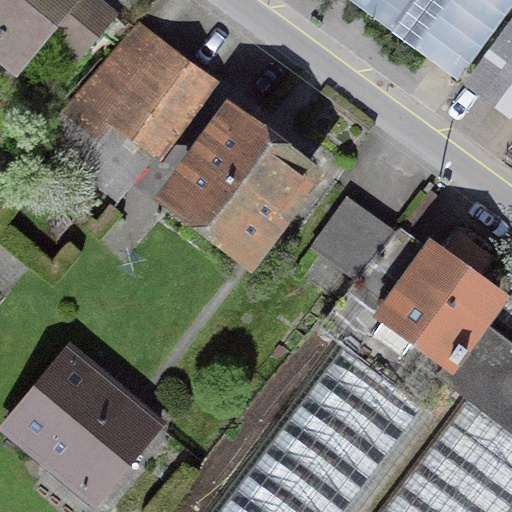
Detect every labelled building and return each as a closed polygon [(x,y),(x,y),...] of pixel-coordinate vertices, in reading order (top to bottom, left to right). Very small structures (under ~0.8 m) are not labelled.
[(0,0),(0,38),(26,60),(49,32),(80,57),(114,15),(96,0),(0,0)] [(511,0),(350,0),(458,80),(511,6),(511,0)] [(506,97),(511,88),(511,20),(473,73),(506,97)] [(156,140),(160,143),(206,82),(137,31),(141,26),(140,25),(43,135),(115,196),(156,140)] [(300,176),(230,124),(179,194),(249,246),(300,176)] [(309,246),(356,281),(390,239),(341,203),(309,246)] [(511,511),(511,345),(497,334),(478,320),(450,358),(389,313),(434,252),(400,227),(390,239),(356,281),(317,327),(343,346),(215,511),(348,511),(448,382),(466,396),(378,511),(511,511)] [(356,281),(315,250),(298,274),(337,302),(356,281)] [(389,313),(450,358),(478,320),(495,297),(464,275),(434,252),(389,313)] [(95,501),(98,498),(156,427),(159,424),(68,349),(5,426),(95,501)]
